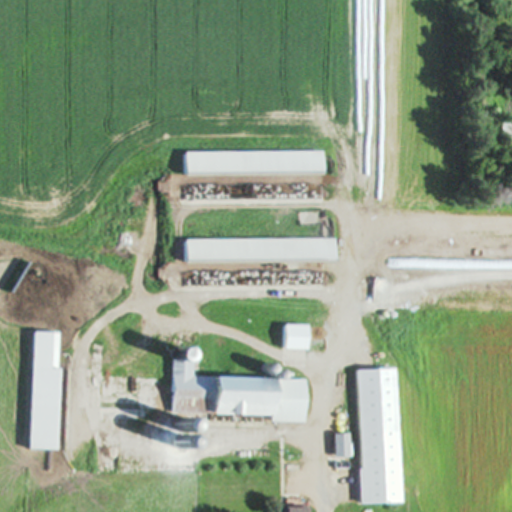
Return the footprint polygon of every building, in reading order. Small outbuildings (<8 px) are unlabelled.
[(511,124),(498,124),(498,154),(511,154),(511,124)] [(181,154),(181,177),(320,177),(320,153),(181,154)] [(333,240),(182,241),(182,264),(333,264),(333,240)] [(305,327),(281,327),(281,352),(305,352),(305,327)] [(304,382),(190,378),(190,363),(170,362),(169,375),(99,373),(98,412),(269,417),(269,424),(302,425),(304,382)] [(26,450),(55,451),(58,371),(28,370),(26,450)] [(393,371),(354,372),(357,505),(396,504),(393,371)]
